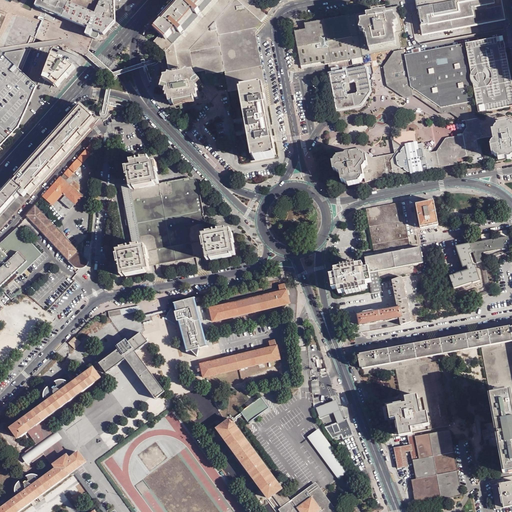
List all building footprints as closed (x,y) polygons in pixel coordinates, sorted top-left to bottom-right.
[(65,18),(71,2),(67,0),(38,0),(36,7),(65,18)] [(116,0),(103,0),(99,13),(118,19),(116,0)] [(176,0),(167,11),(152,27),(159,33),(153,41),(164,52),(167,69),(176,68),(174,52),(186,50),(230,0),(176,0)] [(231,0),(213,21),(223,70),(227,88),(227,90),(241,88),(261,84),(265,83),(254,33),(261,24),(259,22),(235,0),(231,0)] [(235,0),(259,22),(265,16),(251,3),(254,0),(235,0)] [(415,0),(422,35),(428,34),(504,20),(500,0),(415,0)] [(65,18),(90,28),(87,37),(93,39),(95,39),(96,39),(96,37),(96,35),(98,32),(106,35),(118,19),(99,13),(71,2),(65,18)] [(296,32),(303,67),(326,62),(326,65),(364,58),(364,56),(404,48),(401,35),(404,31),(399,7),(372,12),(306,25),(307,30),(296,32)] [(176,68),(167,69),(168,74),(172,76),(185,73),(187,70),(188,73),(193,72),(204,69),(204,72),(205,74),(223,70),(213,21),(186,50),(174,52),(176,68)] [(478,113),(511,106),(511,88),(503,45),(503,44),(502,38),(465,45),(471,76),(470,78),(471,83),(473,86),(478,113)] [(383,68),(386,86),(404,97),(414,95),(441,113),(448,111),(456,117),(455,118),(462,122),(476,119),(462,45),(437,50),(410,55),(409,50),(393,53),(383,68)] [(463,45),(462,45),(476,119),(477,119),(477,116),(471,83),(470,78),(463,45)] [(0,145),(18,126),(38,83),(35,81),(31,78),(30,77),(27,74),(18,67),(0,50),(0,49),(0,145)] [(54,86),(57,88),(60,85),(59,84),(64,78),(65,79),(74,69),(67,63),(61,59),(62,58),(56,56),(56,57),(53,56),(48,68),(49,68),(46,76),(45,75),(43,79),(53,84),(54,86)] [(331,75),(338,112),(363,107),(372,91),(368,68),(331,75)] [(172,76),(168,74),(168,77),(163,78),(163,80),(161,85),(164,87),(167,87),(168,90),(165,91),(164,94),(166,95),(165,98),(168,99),(169,104),(172,103),(173,105),(178,104),(178,103),(179,103),(186,101),(188,101),(188,102),(194,101),(193,99),(197,99),(196,93),(198,93),(195,90),(197,88),(195,85),(192,86),(192,82),(194,82),(196,80),(197,79),(193,73),(193,72),(188,73),(187,70),(185,73),(172,76)] [(275,155),(261,84),(241,88),(241,90),(239,91),(245,121),(247,129),(253,159),(255,159),(274,155),(275,155)] [(404,97),(386,86),(386,87),(403,99),(414,97),(442,115),(450,114),(455,118),(456,117),(448,111),(441,113),(414,95),(404,97)] [(26,169),(14,182),(29,196),(90,129),(87,126),(93,119),(91,117),(81,108),(71,119),(69,121),(57,135),(41,152),(26,169)] [(457,123),(430,128),(438,169),(458,165),(457,160),(479,155),(477,140),(492,137),(491,131),(496,130),(494,123),(498,122),(497,122),(489,117),(477,119),(476,119),(462,122),(457,123)] [(491,131),(492,137),(493,141),(493,143),(492,143),(490,145),(491,146),(490,147),(492,155),(494,155),(494,156),(497,158),(498,158),(498,160),(506,159),(507,160),(511,159),(511,157),(511,126),(511,127),(509,125),(508,125),(508,123),(504,124),(499,125),(498,122),(494,123),(496,130),(491,131)] [(348,186),(348,188),(360,185),(359,184),(361,184),(362,181),(362,180),(364,179),(365,183),(410,174),(411,176),(423,173),(423,172),(434,170),(436,169),(438,169),(430,128),(428,128),(390,136),(393,155),(372,158),(370,159),(357,149),(348,151),(345,155),(343,158),(337,159),(337,160),(336,160),(334,163),(334,164),(333,164),(334,173),(336,172),(336,173),(339,175),(340,175),(342,184),(344,183),(344,185),(347,186),(348,186)] [(96,149),(97,149),(98,141),(98,140),(95,138),(78,157),(64,173),(64,174),(62,176),(66,180),(69,178),(73,174),(74,172),(74,173),(82,164),(82,163),(82,162),(83,163),(91,154),(90,153),(91,153),(92,153),(96,149)] [(129,189),(157,184),(153,163),(149,163),(148,160),(141,161),(141,158),(135,160),(135,162),(129,163),(129,167),(126,168),(127,177),(129,189)] [(61,178),(60,177),(53,185),(62,193),(63,194),(65,196),(60,201),(70,209),(82,196),(65,182),(61,178)] [(167,183),(129,189),(139,246),(144,246),(147,265),(204,254),(201,235),(205,234),(192,179),(167,183)] [(29,196),(14,182),(0,198),(0,229),(1,228),(27,198),(29,196)] [(119,184),(131,247),(133,247),(133,248),(139,246),(127,183),(119,184)] [(53,185),(42,197),(51,204),(62,193),(53,185)] [(62,193),(51,204),(52,206),(63,194),(62,193)] [(434,202),(417,205),(421,228),(439,225),(434,202)] [(375,259),(411,252),(402,204),(366,210),(375,259)] [(35,205),(27,214),(25,216),(27,218),(66,259),(75,268),(78,269),(80,269),(82,269),(85,267),(87,266),(88,264),(88,262),(83,257),(35,205)] [(18,226),(16,228),(24,236),(26,235),(18,226)] [(16,228),(11,233),(14,233),(34,250),(34,252),(34,254),(24,265),(27,269),(41,255),(24,236),(16,228)] [(201,235),(204,254),(206,254),(206,259),(233,253),(232,246),(234,245),(233,241),(232,241),(229,230),(218,232),(217,230),(211,231),(212,233),(205,234),(201,235)] [(0,286),(18,270),(24,265),(34,254),(34,252),(34,250),(14,233),(11,233),(0,242),(0,286)] [(508,237),(470,245),(473,252),(477,263),(481,261),(482,261),(480,253),(505,248),(506,253),(507,253),(511,251),(508,237)] [(470,245),(456,247),(463,267),(467,266),(469,270),(450,277),(454,289),(473,282),(473,283),(480,280),(475,265),(473,266),(469,254),(473,252),(470,245)] [(149,270),(147,265),(144,246),(139,246),(133,248),(133,247),(131,247),(127,248),(127,250),(117,252),(116,253),(119,263),(117,263),(117,268),(120,268),(121,276),(149,270)] [(411,252),(375,259),(375,258),(365,260),(366,268),(362,268),(361,263),(333,268),(334,274),(330,275),(333,288),(337,288),(338,293),(366,288),(365,283),(369,282),(371,292),(380,290),(378,279),(415,272),(414,265),(424,263),(422,250),(411,252)] [(484,261),(481,261),(485,284),(486,287),(488,291),(491,289),(489,284),(484,261)] [(24,265),(18,270),(21,274),(27,269),(24,265)] [(400,326),(410,323),(403,282),(402,282),(401,277),(393,280),(397,308),(357,315),(359,325),(399,318),(400,326)] [(279,286),(281,292),(211,309),(214,322),(290,304),(285,285),(279,286)] [(477,288),(457,295),(458,298),(473,293),(475,293),(478,297),(492,293),(491,290),(480,294),(479,293),(478,294),(477,293),(478,292),(477,288)] [(188,351),(191,350),(199,348),(206,346),(201,323),(194,298),(176,303),(177,310),(172,311),(172,310),(167,318),(175,322),(180,321),(182,327),(188,351)] [(141,311),(139,305),(120,309),(121,315),(141,311)] [(121,315),(120,309),(108,312),(109,317),(121,315)] [(511,327),(465,336),(357,356),(359,367),(361,367),(363,375),(393,370),(392,368),(436,360),(468,354),(511,345),(511,327)] [(165,392),(162,388),(134,351),(147,341),(140,332),(127,341),(125,338),(122,340),(115,345),(118,349),(98,363),(105,372),(118,363),(125,358),(152,396),(155,399),(165,392)] [(80,343),(74,337),(69,343),(74,349),(80,343)] [(269,342),(270,349),(201,364),(204,378),(280,360),(276,341),(269,342)] [(511,345),(480,352),(488,396),(511,391),(511,345)] [(199,348),(191,350),(197,356),(199,348)] [(426,425),(427,430),(449,426),(436,360),(392,368),(393,370),(399,404),(406,403),(405,396),(420,393),(426,425)] [(27,431),(40,422),(42,421),(95,383),(94,382),(100,378),(93,369),(88,373),(87,372),(66,388),(65,386),(66,381),(61,380),(59,380),(55,382),(57,386),(55,388),(55,387),(52,389),(53,389),(50,391),(47,387),(45,390),(43,394),(43,398),(48,398),(49,400),(28,415),(29,416),(11,429),(18,438),(27,431)] [(311,381),(312,393),(320,392),(319,380),(311,381)] [(511,472),(511,391),(488,396),(493,423),(484,424),(486,430),(481,431),(483,444),(480,445),(481,449),(498,446),(503,474),(511,472)] [(411,428),(426,425),(420,393),(405,396),(406,403),(399,404),(389,406),(391,419),(395,419),(398,435),(407,434),(411,433),(411,428)] [(268,407),(260,397),(240,411),(247,422),(268,407)] [(333,412),(340,410),(336,399),(315,407),(319,418),(333,412)] [(337,422),(344,419),(340,410),(333,412),(337,422)] [(272,495),(281,489),(238,429),(241,427),(233,416),(230,419),(229,418),(217,428),(221,433),(220,434),(262,492),(263,492),(267,498),(272,495)] [(354,435),(347,417),(344,419),(337,422),(325,427),(333,438),(341,435),(343,439),(354,435)] [(320,469),(303,442),(308,439),(308,435),(314,431),(313,421),(306,422),(309,427),(305,428),(304,425),(300,427),(301,434),(296,434),(294,431),(299,428),(295,422),(281,423),(283,427),(282,427),(282,431),(307,470),(307,467),(316,481),(321,481),(325,487),(337,478),(330,466),(325,469),(320,469)] [(52,466),(66,456),(57,443),(59,440),(54,433),(51,435),(40,422),(27,431),(36,443),(24,451),(25,453),(21,456),(28,465),(32,462),(32,463),(43,455),(52,466)] [(414,505),(461,496),(451,440),(450,429),(413,436),(417,459),(412,460),(415,479),(410,480),(412,491),(411,491),(414,505)] [(347,470),(318,430),(309,436),(338,476),(347,470)] [(411,433),(407,434),(409,445),(410,451),(412,460),(417,459),(413,436),(413,433),(411,433)] [(407,466),(405,452),(403,446),(392,448),(396,469),(407,466)] [(66,456),(52,466),(54,469),(53,470),(36,482),(36,480),(37,475),(35,475),(33,474),(30,474),(27,475),(26,476),(27,480),(26,481),(25,481),(23,482),(23,483),(21,485),(18,482),(15,486),(14,489),(14,492),(20,493),(0,507),(0,511),(16,511),(69,474),(76,469),(76,468),(85,461),(78,452),(69,458),(66,456)] [(104,463),(110,468),(114,463),(109,458),(104,463)] [(76,469),(69,474),(71,477),(74,475),(77,472),(78,472),(76,469)] [(106,511),(77,472),(74,475),(101,511),(106,511)] [(499,479),(489,481),(490,485),(494,510),(511,505),(511,481),(500,484),(499,479)] [(337,511),(315,482),(306,489),(322,511),(337,511)] [(289,501),(281,489),(272,495),(281,506),(289,501)] [(322,511),(306,489),(278,510),(279,511),(322,511)] [(82,498),(78,492),(70,498),(75,504),(82,498)] [(144,505),(140,509),(141,511),(167,511),(165,510),(164,511),(156,510),(153,505),(153,504),(149,503),(145,498),(143,500),(140,500),(139,503),(144,503),(144,505)] [(230,501),(219,507),(222,511),(224,511),(233,507),(230,501)]
